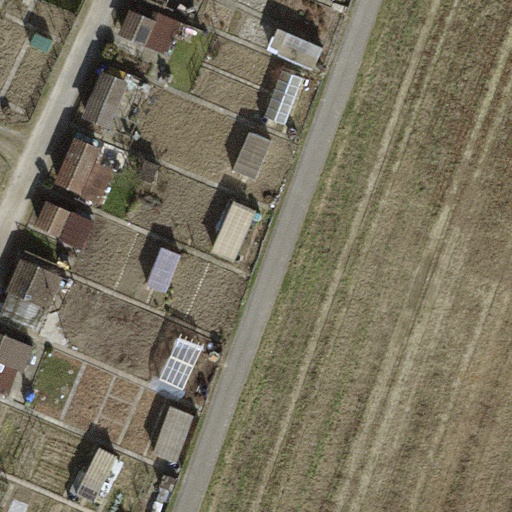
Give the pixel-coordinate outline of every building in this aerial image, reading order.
[(260,26),(244,19),(241,27),(256,34),(260,26)] [(181,44),(129,21),(117,48),(169,71),(181,44)] [(322,61),(280,42),(272,60),(314,78),(322,61)] [(127,92),(104,82),(84,128),(107,138),(127,92)] [(100,164),(71,151),(53,192),(82,205),(100,164)] [(160,216),(139,207),(128,231),(149,240),(160,216)] [(74,225),(43,211),(32,236),(63,250),(74,225)] [(212,280),(193,272),(177,310),(195,318),(212,280)] [(62,290),(24,273),(1,323),(39,340),(62,290)] [(27,358),(0,345),(0,397),(8,401),(27,358)] [(190,361),(168,352),(154,387),(175,396),(190,361)] [(70,370),(56,364),(38,403),(53,409),(70,370)] [(194,440),(181,434),(172,454),(185,460),(194,440)] [(98,511),(118,467),(96,457),(75,503),(95,511),(98,511)]
